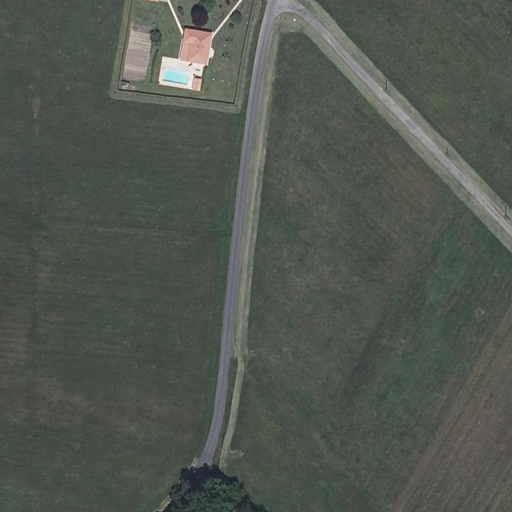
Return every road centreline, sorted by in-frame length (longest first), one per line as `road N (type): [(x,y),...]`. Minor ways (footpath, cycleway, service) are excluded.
road 1 (unclassified): [(170,511),(214,445),(226,393),(263,55),(277,0)]
road 2 (track): [(285,0),(303,9),(511,227)]
